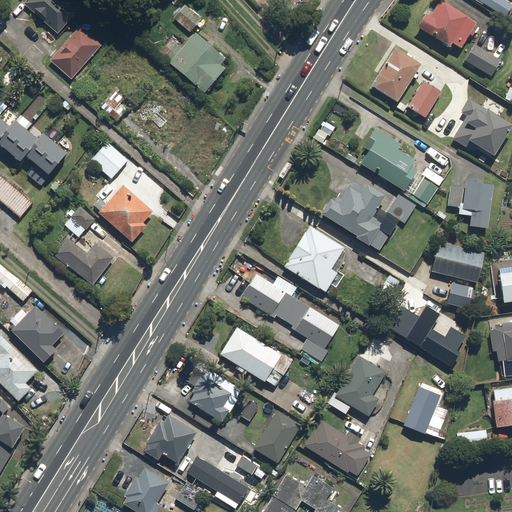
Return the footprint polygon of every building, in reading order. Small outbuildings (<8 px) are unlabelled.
[(66,0),(28,0),(26,3),(59,33),(79,12),(66,0)] [(427,13),(419,26),(451,47),(454,42),(462,47),(470,34),(473,36),(482,22),(449,0),(441,0),(431,15),(427,13)] [(186,3),(174,17),(191,33),(204,18),(186,3)] [(104,47),(82,25),(51,56),(73,78),(104,47)] [(184,46),(174,37),(160,53),(207,92),(227,67),(221,62),(227,55),(197,29),(184,46)] [(501,60),(475,43),(464,60),(491,77),(501,60)] [(424,60),(400,44),(374,84),(399,100),(424,60)] [(443,92),(424,81),(408,106),(427,118),(443,92)] [(128,97),(116,86),(101,104),(117,119),(127,109),(121,104),(128,97)] [(0,96),(0,141),(1,141),(22,160),(29,153),(39,161),(30,172),(43,183),(73,151),(50,130),(43,138),(18,115),(11,122),(2,114),(9,105),(0,96)] [(159,113),(147,102),(132,119),(168,149),(176,140),(182,145),(194,131),(191,128),(200,118),(174,96),(159,113)] [(497,156),(511,130),(511,122),(470,98),(460,114),(463,116),(452,136),(466,144),(469,139),(497,156)] [(336,102),(331,110),(346,120),(351,112),(336,102)] [(337,128),(326,120),(314,137),(326,145),(337,128)] [(365,145),(370,149),(362,161),(406,189),(423,163),(400,148),(403,143),(377,126),(365,145)] [(110,140),(92,159),(112,179),(130,160),(110,140)] [(0,172),(0,198),(22,217),(34,202),(0,172)] [(441,186),(424,176),(414,194),(430,204),(441,186)] [(337,192),(324,213),(383,250),(393,233),(385,228),(388,223),(376,216),(390,195),(370,182),(367,186),(356,179),(345,197),(337,192)] [(490,228),(495,183),(467,180),(466,186),(450,184),(448,205),(460,207),(459,213),(472,214),(471,226),(490,228)] [(106,192),(94,205),(134,241),(149,225),(145,222),(155,210),(144,200),(147,196),(138,188),(136,191),(127,183),(113,198),(106,192)] [(419,204),(398,192),(388,211),(409,223),(419,204)] [(97,220),(82,206),(65,224),(80,238),(97,220)] [(337,271),(352,248),(311,223),(286,264),(329,291),(333,283),(338,286),(345,276),(337,271)] [(71,237),(57,252),(95,285),(117,259),(97,242),(89,252),(71,237)] [(485,253),(438,240),(430,269),(478,281),(485,253)] [(35,289),(0,259),(0,279),(25,301),(35,289)] [(511,265),(498,268),(503,299),(511,298),(511,265)] [(295,323),(293,326),(309,335),(302,347),(321,359),(343,323),(258,270),(243,294),(276,315),(278,312),(295,323)] [(474,286),(451,280),(445,303),(468,309),(474,286)] [(403,304),(388,329),(453,369),(463,352),(458,349),(465,338),(452,330),(446,338),(431,329),(441,314),(425,304),(419,314),(403,304)] [(54,344),(65,333),(38,305),(13,328),(46,362),(59,350),(54,344)] [(221,351),(277,385),(285,374),(274,367),(284,351),(238,323),(221,351)] [(511,323),(488,327),(493,362),(503,360),(506,377),(511,376),(511,323)] [(0,352),(2,354),(0,355),(0,379),(20,400),(32,388),(27,383),(39,371),(3,334),(0,336),(0,352)] [(390,370),(361,352),(329,403),(346,414),(353,404),(371,415),(382,397),(376,393),(390,370)] [(214,381),(202,373),(192,390),(195,392),(190,400),(224,421),(240,395),(231,390),(236,382),(219,372),(214,381)] [(448,391),(422,381),(405,423),(431,433),(448,391)] [(511,422),(511,384),(491,388),(497,425),(511,422)] [(260,404),(251,399),(242,414),(252,419),(260,404)] [(303,423),(278,408),(255,445),(280,460),(303,423)] [(164,453),(180,462),(199,430),(165,410),(144,448),(161,458),(164,453)] [(360,440),(365,433),(350,422),(345,429),(327,416),(308,443),(356,478),(375,451),(360,440)] [(20,427),(5,418),(0,425),(0,439),(9,445),(20,427)] [(487,429),(456,432),(457,445),(488,443),(487,429)] [(411,440),(404,449),(419,460),(426,450),(411,440)] [(0,471),(11,454),(0,447),(0,471)] [(196,454),(185,473),(188,475),(241,503),(251,485),(219,467),(196,454)] [(434,460),(425,458),(422,472),(431,474),(434,460)] [(157,511),(162,503),(158,501),(171,479),(146,464),(141,474),(137,472),(125,494),(127,495),(123,502),(140,511),(157,511)] [(262,511),(296,511),(305,498),(317,504),(311,511),(347,511),(350,508),(288,470),(262,511)] [(196,511),(198,511),(204,504),(200,502),(207,491),(188,480),(176,500),(196,511)]
